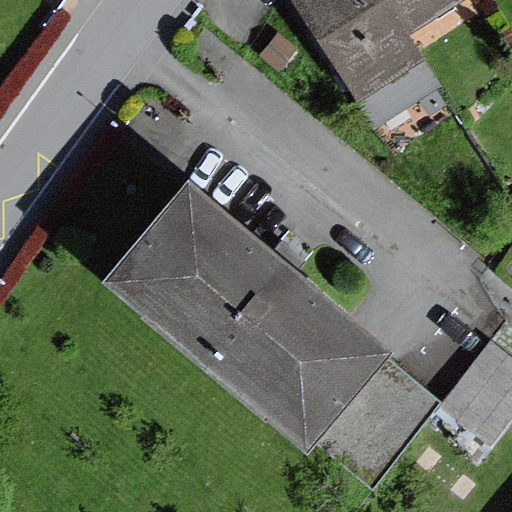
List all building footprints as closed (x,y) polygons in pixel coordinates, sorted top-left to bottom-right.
[(389,0),(296,0),(361,99),(427,56),(413,34),(389,0)] [(389,0),(413,34),(462,0),(389,0)] [(279,30),(260,52),(280,69),(299,46),(279,30)] [(397,339),(192,169),(106,271),(312,441),(397,339)] [(511,418),(511,366),(486,345),(417,427),(468,470),(511,418)]
